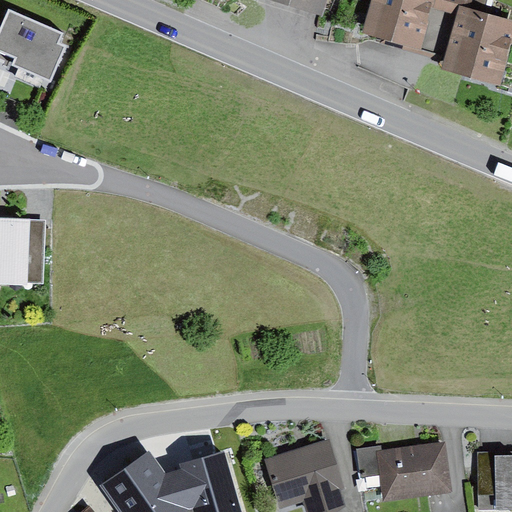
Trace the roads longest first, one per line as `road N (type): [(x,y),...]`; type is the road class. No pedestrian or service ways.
road 1 (residential): [(351,412),(355,309),(333,268),(152,191),(6,161)]
road 2 (tertiary): [(111,0),(511,170)]
road 3 (residential): [(351,412),(266,410),(126,430),(83,460),(52,511)]
road 4 (residential): [(511,418),(351,412)]
